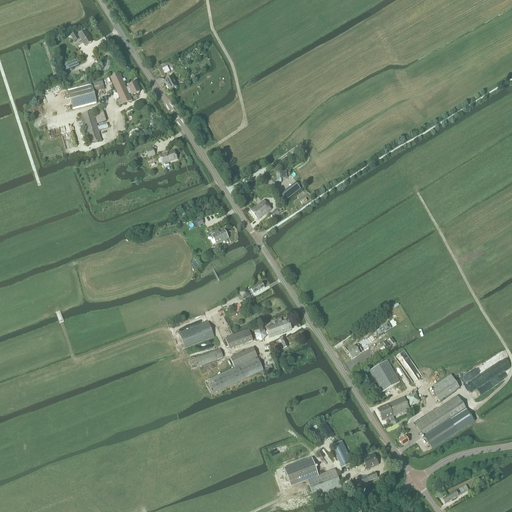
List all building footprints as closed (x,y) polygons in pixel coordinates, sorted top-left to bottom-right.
[(75,34),(71,36),(75,42),(80,39),(85,47),(92,43),(88,36),(86,32),(77,37),(75,34)] [(76,60),(63,66),(65,71),(79,66),(76,60)] [(119,74),(110,78),(120,100),(117,101),(119,106),(122,104),(122,105),(131,100),(129,94),(126,88),(119,74)] [(172,78),(165,81),(169,91),(177,87),(172,78)] [(102,81),(92,83),(94,92),(104,90),(102,81)] [(128,87),(126,88),(129,94),(130,96),(139,92),(135,84),(128,87)] [(92,87),(69,93),(68,93),(72,109),(96,103),(92,87)] [(102,108),(92,111),(96,124),(106,121),(102,108)] [(92,111),(81,115),(90,143),(101,140),(96,124),(92,111)] [(153,149),(145,152),(148,158),(155,155),(153,149)] [(176,160),(173,152),(160,157),(163,165),(164,165),(165,167),(168,166),(167,164),(176,160)] [(264,201),(251,211),(258,220),(271,210),(264,201)] [(276,210),(270,215),(273,219),(279,214),(276,210)] [(204,224),(201,218),(195,220),(198,226),(204,224)] [(224,230),(212,236),(216,245),(228,239),(224,230)] [(262,283),(251,290),(254,294),(264,288),(262,283)] [(248,295),(245,289),(238,293),(242,299),(248,295)] [(266,329),(270,339),(291,331),(288,321),(280,324),(278,319),(271,322),(272,324),(271,324),(272,327),(266,329)] [(210,322),(180,333),(179,334),(185,349),(200,343),(216,337),(210,322)] [(382,327),(378,330),(380,334),(385,332),(385,333),(391,329),(387,322),(381,326),(382,327)] [(248,329),(225,338),(230,350),(234,348),(253,341),(249,330),(248,329)] [(254,334),(256,340),(262,341),(266,336),(265,331),(258,329),(254,334)] [(355,347),(348,352),(352,358),(359,353),(359,352),(361,351),(362,352),(369,347),(364,340),(357,344),(358,345),(355,347)] [(253,348),(230,359),(234,368),(235,368),(257,358),(253,348)] [(190,361),(193,369),(220,359),(223,358),(220,350),(190,361)] [(234,368),(205,382),(211,394),(263,371),(257,358),(235,368),(234,368)] [(386,361),(375,368),(369,372),(382,393),(399,383),(386,361)] [(451,376),(437,384),(431,388),(439,401),(459,388),(453,379),(451,376)] [(415,393),(406,397),(410,406),(419,403),(415,393)] [(415,423),(432,450),(459,433),(453,423),(468,413),(457,396),(415,423)] [(404,397),(388,404),(393,416),(409,409),(404,397)] [(388,405),(377,409),(382,421),(389,418),(393,426),(396,424),(393,417),(388,405)] [(398,441),(402,446),(408,442),(407,440),(409,438),(407,436),(405,437),(398,441)] [(331,447),(336,458),(342,469),(352,463),(342,442),(331,447)] [(374,455),(363,459),(367,470),(378,466),(374,455)] [(291,485),(307,479),(318,475),(312,459),(285,469),(291,485)] [(335,469),(318,475),(307,479),(307,480),(314,498),(342,488),(335,469)] [(374,473),(360,479),(362,485),(377,478),(374,473)] [(466,486),(455,492),(458,497),(468,490),(466,486)] [(455,492),(449,496),(452,500),(458,497),(455,492)] [(449,496),(442,500),(445,505),(452,500),(449,496)]
